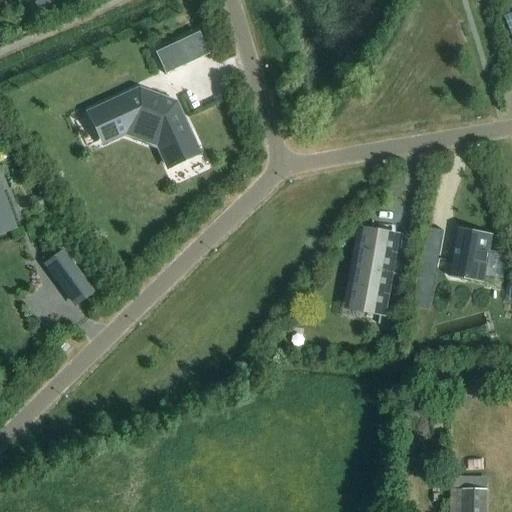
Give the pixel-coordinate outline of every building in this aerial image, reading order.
[(177,43),(156,53),(166,75),(187,65),(177,43)] [(140,86),(92,108),(108,142),(124,134),(159,147),(167,164),(193,152),(183,130),(190,127),(178,100),(140,86)] [(0,220),(8,218),(0,195),(0,220)] [(445,231),(430,228),(418,300),(433,303),(445,231)] [(460,230),(452,278),(484,284),(493,236),(460,230)] [(363,232),(350,308),(383,314),(388,287),(400,289),(402,275),(390,273),(396,238),(363,232)] [(65,251),(46,265),(59,281),(78,267),(65,251)] [(466,489),(465,511),(489,511),(490,489),(466,489)]
